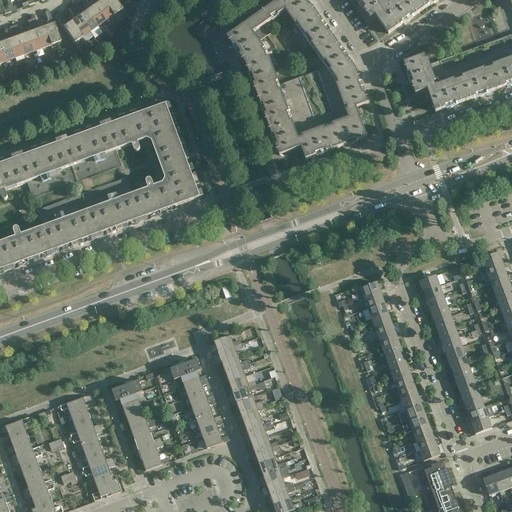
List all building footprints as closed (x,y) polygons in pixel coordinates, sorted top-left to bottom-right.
[(113,16),(102,0),(99,2),(97,0),(94,0),(92,2),(106,21),(113,16)] [(114,0),(102,0),(113,16),(122,10),(114,0)] [(319,16),(309,2),(310,1),(309,0),(298,0),(298,1),(297,0),(279,0),(260,14),(267,24),(273,20),(271,17),(277,13),(278,16),(286,11),(298,28),(300,27),(301,29),(319,16)] [(403,24),(389,4),(393,2),(391,0),(371,0),(361,7),(363,10),(364,10),(370,19),(375,15),(388,34),(403,24)] [(421,11),(413,0),(395,0),(393,2),(389,4),(403,24),(404,25),(407,23),(409,22),(407,19),(411,16),(412,18),(421,11)] [(413,0),(421,11),(430,5),(429,3),(433,1),(435,4),(437,2),(440,0),(413,0)] [(92,2),(89,4),(87,5),(90,9),(86,11),(98,27),(106,21),(92,2)] [(98,27),(86,11),(83,13),(81,10),(79,11),(76,13),(90,32),(98,27)] [(76,13),(73,15),(72,16),(74,20),(71,22),(82,38),(90,32),(76,13)] [(64,22),(60,16),(59,14),(55,17),(60,24),(64,22)] [(260,42),(267,36),(273,32),(267,24),(260,14),(227,37),(234,47),(235,46),(237,49),(235,51),(236,53),(237,53),(239,56),(240,55),(246,64),(266,54),(263,50),(265,49),(260,42)] [(336,41),(330,32),(331,31),(329,28),(328,26),(325,28),(322,24),(324,23),(319,16),(301,29),(302,30),(300,31),(316,54),(336,41)] [(60,42),(54,24),(52,20),(48,21),(47,22),(48,26),(44,27),(51,46),(60,42)] [(82,38),(71,22),(67,24),(65,21),(64,22),(60,24),(74,44),(82,38)] [(51,46),(44,27),(40,29),(39,25),(37,25),(34,27),(42,49),(51,46)] [(34,27),(30,28),(28,28),(30,33),(26,34),(33,52),(42,49),(34,27)] [(33,52),(26,34),(22,35),(21,31),(19,32),(16,33),(24,56),(33,52)] [(16,33),(12,35),(10,35),(12,39),(8,41),(15,59),(24,56),(16,33)] [(494,68),(493,66),(499,64),(497,58),(507,54),(509,60),(511,59),(511,35),(430,65),(438,86),(454,80),(454,82),(459,80),(466,101),(477,98),(476,96),(480,94),(481,97),(484,97),(484,96),(488,95),(487,94),(497,90),(489,69),(494,68)] [(15,59),(8,41),(4,42),(3,38),(1,38),(0,38),(0,46),(6,62),(15,59)] [(365,89),(364,87),(361,88),(359,83),(361,83),(356,70),(346,56),(348,55),(345,51),(343,48),(342,49),(336,41),(316,54),(325,67),(318,72),(279,86),(291,117),(298,137),(328,126),(349,119),(346,112),(357,108),(369,103),(365,93),(366,93),(365,89)] [(291,117),(279,86),(269,57),(267,58),(266,54),(246,64),(250,74),(248,74),(250,78),(249,78),(250,81),(254,79),(255,83),(253,84),(261,105),(263,104),(264,108),(261,110),(262,112),(263,116),(265,115),(268,125),(291,117)] [(511,59),(509,60),(507,54),(497,58),(499,64),(493,66),(494,68),(489,69),(497,90),(507,87),(507,88),(511,87),(511,86),(511,59)] [(438,86),(430,65),(426,56),(404,64),(408,74),(410,74),(411,78),(408,79),(409,82),(410,85),(412,85),(415,95),(424,92),(423,91),(438,86)] [(466,101),(459,80),(454,82),(454,80),(438,86),(423,91),(424,92),(427,100),(430,99),(435,113),(446,109),(446,110),(452,108),(451,105),(455,103),(456,105),(466,101)] [(0,271),(89,239),(201,198),(166,105),(141,114),(0,165),(0,271)] [(367,137),(357,108),(346,112),(349,119),(328,126),(337,149),(346,145),(347,146),(350,145),(351,145),(354,144),(354,142),(367,137)] [(298,137),(291,117),(268,125),(272,135),(270,135),(272,139),(273,142),(276,140),(277,144),(275,145),(280,156),(301,148),(302,148),(298,137)] [(337,149),(328,126),(298,137),(302,148),(301,148),(306,160),(316,156),(316,154),(320,152),(321,156),(324,155),(327,154),(327,152),(337,149)] [(502,264),(499,253),(482,259),(486,270),(502,264)] [(506,274),(502,264),(486,270),(490,280),(506,274)] [(510,284),(506,274),(490,280),(493,290),(510,284)] [(440,286),(436,276),(420,282),(423,292),(440,286)] [(381,293),(377,283),(361,289),(364,299),(381,293)] [(511,294),(511,290),(510,284),(493,290),(497,300),(511,294)] [(444,297),(440,286),(423,292),(427,303),(444,297)] [(384,303),(381,293),(364,299),(368,309),(384,303)] [(511,306),(511,294),(497,300),(501,310),(511,306)] [(447,307),(444,297),(427,303),(431,313),(447,307)] [(388,314),(384,303),(368,309),(372,319),(388,314)] [(511,317),(511,306),(501,310),(505,321),(511,317)] [(451,317),(447,307),(431,313),(435,323),(451,317)] [(392,324),(388,314),(372,319),(375,330),(392,324)] [(455,327),(451,317),(435,323),(438,333),(455,327)] [(396,334),(392,324),(375,330),(379,340),(396,334)] [(458,337),(455,327),(438,333),(442,343),(458,337)] [(399,344),(396,334),(379,340),(383,350),(399,344)] [(218,353),(242,345),(240,341),(233,343),(231,336),(214,343),(218,353)] [(462,348),(458,337),(442,343),(446,354),(462,348)] [(403,354),(399,344),(383,350),(387,360),(403,354)] [(239,357),(236,351),(243,349),(242,345),(218,353),(222,363),(239,357)] [(466,358),(462,348),(446,354),(450,364),(466,358)] [(407,365),(403,354),(387,360),(390,371),(407,365)] [(226,374),(249,365),(248,361),(241,363),(239,357),(222,363),(226,374)] [(470,368),(466,358),(450,364),(453,374),(470,368)] [(202,371),(198,360),(184,365),(183,363),(175,366),(176,368),(171,370),(175,381),(181,379),(198,373),(202,371)] [(246,378),(244,372),(251,369),(249,365),(226,374),(229,384),(246,378)] [(411,375),(407,365),(390,371),(394,381),(411,375)] [(473,378),(470,368),(453,374),(457,384),(473,378)] [(185,388),(208,380),(206,376),(200,378),(198,373),(181,379),(185,388)] [(414,385),(411,375),(394,381),(398,391),(414,385)] [(233,394),(257,385),(255,381),(248,384),(246,378),(229,384),(233,394)] [(477,389),(473,378),(457,384),(461,395),(477,389)] [(205,392),(203,386),(209,384),(208,380),(185,388),(188,399),(205,392)] [(143,392),(139,381),(134,383),(133,381),(125,384),(126,386),(112,391),(116,402),(120,401),(137,395),(143,392)] [(254,398),(251,392),(258,390),(257,385),(233,394),(237,404),(254,398)] [(418,395),(414,385),(398,391),(402,401),(418,395)] [(481,399),(477,389),(461,395),(464,405),(481,399)] [(192,409),(215,400),(214,396),(207,398),(205,392),(188,399),(192,409)] [(123,411),(147,402),(145,398),(139,401),(137,395),(120,401),(123,411)] [(422,405),(418,395),(402,401),(405,411),(422,405)] [(90,416),(85,403),(91,401),(90,396),(60,407),(62,412),(68,409),(73,422),(90,416)] [(240,414),(264,406),(263,402),(256,404),(254,398),(237,404),(240,414)] [(485,409),(481,399),(464,405),(468,415),(485,409)] [(213,413),(210,407),(217,404),(215,400),(192,409),(196,419),(213,413)] [(144,415),(142,409),(148,406),(147,402),(123,411),(127,421),(144,415)] [(425,416),(422,405),(405,411),(409,422),(425,416)] [(261,418),(259,412),(266,410),(264,406),(240,414),(244,425),(261,418)] [(488,419),(485,409),(468,415),(472,425),(488,419)] [(199,429),(222,421),(221,416),(215,419),(213,413),(196,419),(199,429)] [(131,431),(154,422),(153,418),(146,421),(144,415),(127,421),(131,431)] [(102,430),(100,425),(94,428),(90,416),(73,422),(77,434),(71,436),(72,440),(102,430)] [(429,426),(425,416),(409,422),(413,432),(429,426)] [(248,435),(271,426),(270,422),(263,425),(261,418),(244,425),(248,435)] [(29,438),(24,426),(31,423),(29,419),(0,429),(0,430),(1,434),(7,432),(12,444),(29,438)] [(492,429),(488,419),(472,425),(476,435),(492,429)] [(220,433),(218,427),(224,425),(222,421),(199,429),(203,439),(220,433)] [(152,435),(149,429),(156,427),(154,422),(131,431),(135,441),(152,435)] [(268,439),(266,433),(273,430),(271,426),(248,435),(252,445),(268,439)] [(433,436),(429,426),(413,432),(416,442),(433,436)] [(102,448),(97,436),(103,434),(102,430),(72,440),(74,445),(80,442),(85,455),(102,448)] [(224,444),(230,441),(228,437),(222,439),(220,433),(203,439),(207,450),(224,444)] [(138,451),(162,443),(160,439),(154,441),(152,435),(135,441),(138,451)] [(437,446),(433,436),(416,442),(420,452),(437,446)] [(41,452),(40,448),(33,450),(29,438),(12,444),(16,456),(10,458),(12,463),(41,452)] [(255,455),(279,447),(277,442),(271,445),(268,439),(252,445),(255,455)] [(159,455),(157,449),(164,447),(162,443),(138,451),(142,462),(159,455)] [(440,457),(437,446),(420,452),(424,463),(440,457)] [(276,459),(274,453),(280,451),(279,447),(255,455),(259,465),(276,459)] [(114,463),(112,459),(106,461),(102,448),(85,455),(89,467),(83,469),(84,474),(114,463)] [(41,471),(36,458),(43,456),(41,452),(12,463),(13,467),(19,464),(24,477),(41,471)] [(163,466),(170,463),(168,459),(161,461),(159,455),(142,462),(146,472),(163,466)] [(263,476),(286,467),(285,463),(278,465),(276,459),(259,465),(263,476)] [(114,481),(109,469),(115,467),(114,463),(84,474),(86,478),(92,475),(97,487),(114,481)] [(460,511),(454,494),(452,488),(454,487),(448,470),(445,470),(442,463),(432,467),(432,469),(425,472),(439,511),(441,511),(460,511)] [(283,480),(281,474),(288,471),(286,467),(263,476),(267,486),(283,480)] [(298,481),(312,476),(310,469),(296,474),(298,481)] [(53,485),(52,481),(45,483),(41,471),(24,477),(28,489),(22,492),(24,496),(53,485)] [(411,481),(408,473),(401,476),(404,484),(411,481)] [(510,489),(504,473),(494,477),(500,493),(510,489)] [(500,493),(494,477),(483,480),(489,497),(500,493)] [(122,493),(117,479),(114,481),(97,487),(99,492),(92,495),(95,503),(102,500),(101,498),(106,496),(107,499),(122,493)] [(270,496),(294,487),(292,483),(286,486),(283,480),(267,486),(270,496)] [(53,503),(48,491),(55,489),(53,485),(24,496),(25,500),(32,498),(36,509),(53,503)] [(291,500),(289,494),(295,491),(294,487),(270,496),(274,506),(291,500)] [(417,497),(414,489),(406,492),(409,500),(417,497)] [(0,501),(11,498),(10,494),(4,496),(1,490),(0,490),(0,501)] [(0,511),(2,511),(9,510),(7,504),(13,502),(11,498),(0,501),(0,511)] [(276,511),(291,511),(301,508),(300,504),(293,506),(291,500),(274,506),(276,511)] [(63,511),(61,506),(55,508),(53,503),(36,509),(32,511),(63,511)]
